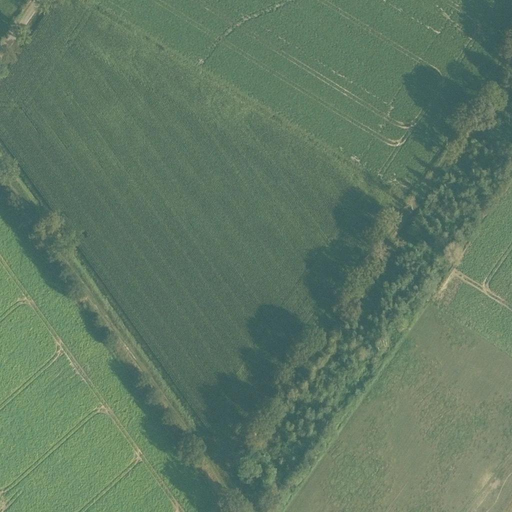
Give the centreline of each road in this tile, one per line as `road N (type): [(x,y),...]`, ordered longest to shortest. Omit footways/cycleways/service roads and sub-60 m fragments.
road 1 (track): [(511,55),(217,475)]
road 2 (track): [(240,511),(0,177)]
